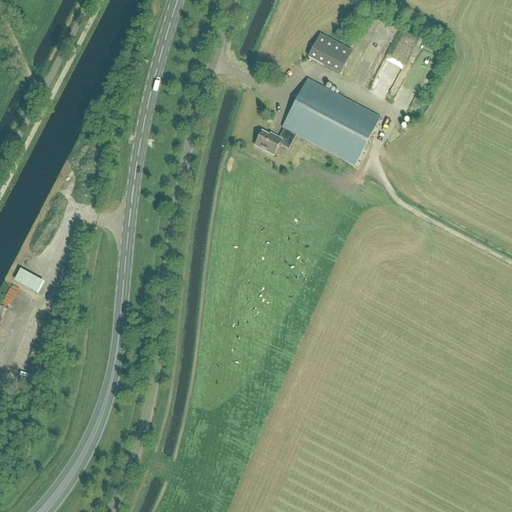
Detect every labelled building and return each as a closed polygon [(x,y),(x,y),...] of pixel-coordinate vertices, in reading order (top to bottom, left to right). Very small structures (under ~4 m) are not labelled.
[(376,30),(363,60),(372,64),(375,58),(385,34),(376,30)] [(308,58),(340,75),(352,52),(320,35),(308,58)] [(411,44),(387,102),(396,105),(405,85),(416,90),(430,58),(432,59),(434,53),(411,44)] [(279,139),(273,136),(272,138),(262,133),(255,147),(273,157),(279,145),(289,150),(296,136),(355,167),(380,119),(308,81),(282,129),(284,130),(279,139)] [(91,167),(95,156),(86,152),(81,163),(91,167)] [(13,284),(38,296),(44,284),(19,272),(13,284)]
